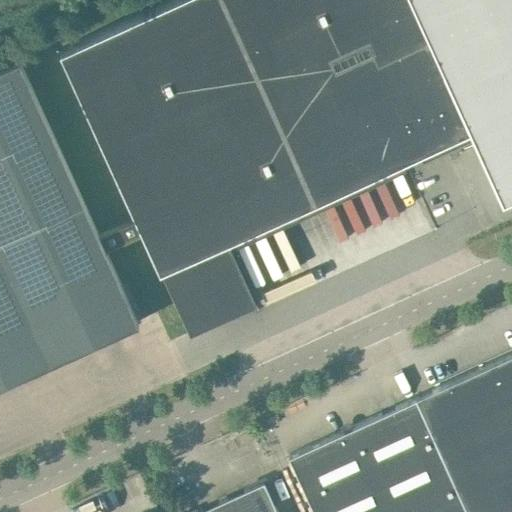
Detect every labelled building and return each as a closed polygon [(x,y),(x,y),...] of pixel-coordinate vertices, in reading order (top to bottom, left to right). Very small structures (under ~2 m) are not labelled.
[(511,0),(164,0),(58,49),(135,218),(141,232),(157,268),(158,268),(188,333),(254,303),(224,238),(416,150),(420,157),(434,151),(473,133),(499,190),(511,184),(511,0)] [(0,383),(137,322),(104,249),(98,235),(18,58),(0,66),(0,383)] [(135,218),(98,235),(104,249),(141,232),(135,218)] [(312,511),(499,511),(511,506),(511,351),(286,455),(312,511)] [(191,511),(277,511),(263,479),(191,511)]
